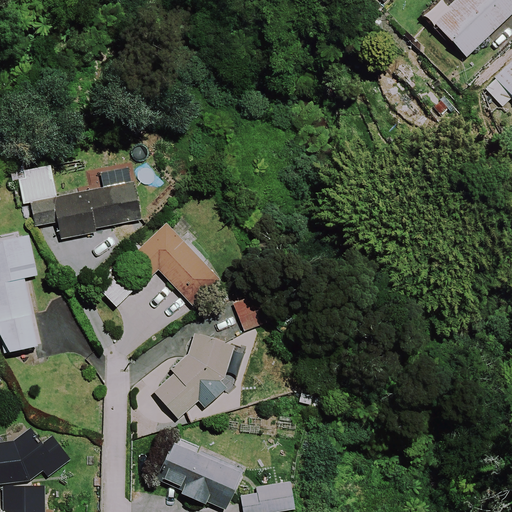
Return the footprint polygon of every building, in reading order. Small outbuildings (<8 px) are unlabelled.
[(511,11),(511,0),(453,0),(429,23),(462,58),(511,11)] [(511,46),(491,66),(499,74),(491,81),(511,101),(511,46)] [(21,207),(28,206),(33,232),(54,228),(57,244),(96,237),(94,230),(143,221),(132,162),(86,171),(89,188),(56,195),(50,165),(14,172),(21,207)] [(217,282),(164,225),(127,260),(147,281),(156,272),(190,308),(217,282)] [(0,345),(2,356),(38,350),(25,281),(36,279),(28,236),(16,238),(15,232),(0,234),(0,345)] [(225,376),(236,344),(195,331),(183,365),(154,392),(178,419),(225,376)] [(0,511),(45,511),(44,479),(67,478),(65,440),(34,442),(34,429),(6,430),(6,435),(0,435),(0,511)] [(174,442),(158,480),(179,489),(176,496),(206,510),(209,502),(229,511),(245,473),(174,442)] [(279,511),(293,509),(288,484),(238,494),(242,511),(279,511)]
